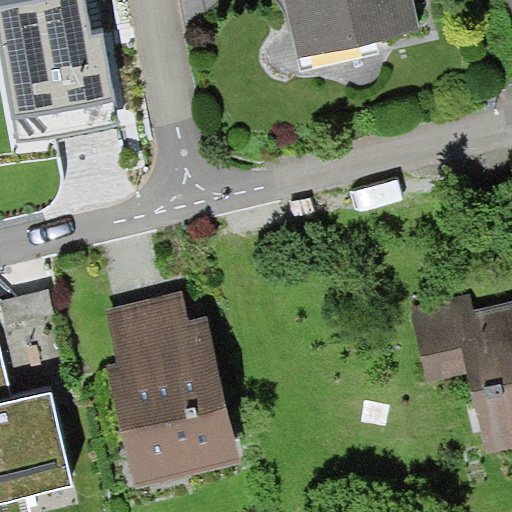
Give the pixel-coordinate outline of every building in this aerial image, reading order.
[(409,0),(273,0),(288,59),(416,29),(409,0)] [(49,292),(0,302),(0,316),(4,334),(56,323),(49,292)] [(511,306),(473,317),(468,296),(407,311),(423,376),(461,366),(485,462),(511,455),(511,306)] [(179,299),(104,316),(114,363),(101,366),(127,482),(226,460),(199,341),(208,339),(203,316),(184,320),(179,299)] [(0,502),(73,485),(51,392),(13,401),(0,345),(0,502)]
